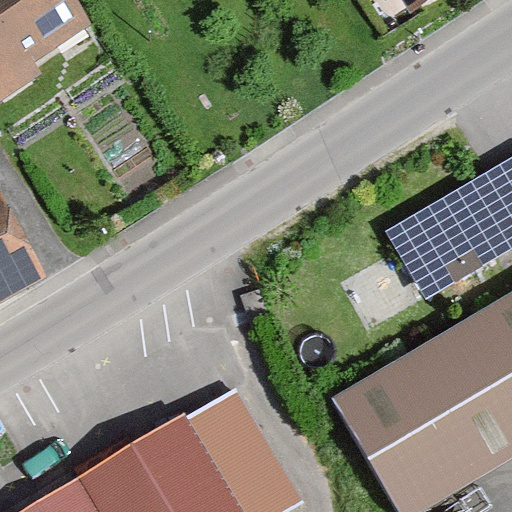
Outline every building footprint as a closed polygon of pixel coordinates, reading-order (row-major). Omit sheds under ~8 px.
[(0,0),(0,102),(97,37),(72,0),(0,0)] [(394,0),(408,23),(446,0),(394,0)] [(0,308),(46,283),(0,199),(0,308)] [(511,313),(336,421),(392,511),(442,511),(511,469),(511,313)] [(231,511),(180,430),(69,498),(46,511),(231,511)]
